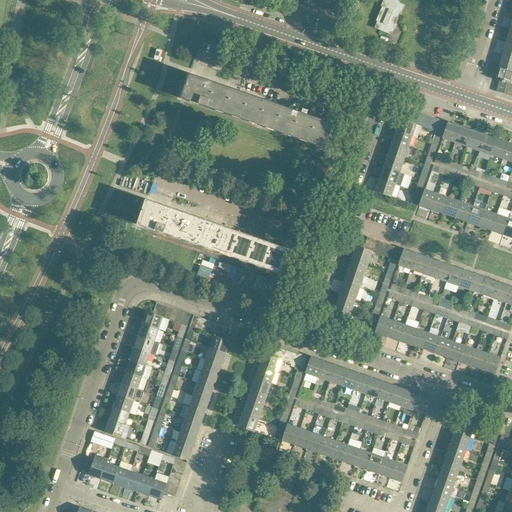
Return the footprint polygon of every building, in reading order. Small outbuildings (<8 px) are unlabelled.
[(305,0),(304,4),(310,6),(312,2),(327,8),(330,0),(305,0)] [(401,15),(404,6),(399,3),(400,2),(395,0),(383,0),(381,6),(382,7),(376,21),(377,22),(374,28),(382,31),(392,36),(395,28),(393,28),(399,14),(401,15)] [(511,44),(506,43),(503,55),(511,57),(511,44)] [(511,70),(511,57),(503,55),(499,67),(511,70)] [(511,70),(499,67),(496,79),(499,80),(507,82),(511,83),(511,84),(511,83),(511,70)] [(190,75),(190,74),(181,99),(182,99),(182,98),(324,148),(325,149),(333,124),(333,125),(217,84),(190,75)] [(504,94),(507,82),(499,80),(496,92),(504,94)] [(407,122),(413,124),(417,112),(411,110),(407,122)] [(423,114),(417,112),(413,124),(416,125),(419,125),(423,114)] [(428,116),(423,114),(419,125),(424,127),(428,116)] [(434,118),(428,116),(424,127),(430,129),(434,118)] [(440,120),(434,118),(430,129),(436,131),(440,120)] [(400,120),(396,131),(412,137),(416,125),(413,124),(407,122),(400,119),(399,119),(400,120)] [(445,122),(440,120),(436,131),(441,133),(445,122)] [(448,123),(443,138),(455,143),(460,127),(449,123),(449,122),(448,123)] [(455,143),(467,147),(472,131),(460,127),(455,143)] [(408,149),(412,137),(396,131),(392,143),(408,149)] [(441,133),(436,131),(432,144),(437,145),(441,133)] [(484,135),(472,131),(467,147),(479,151),(484,135)] [(496,140),(484,135),(479,151),(491,155),(496,140)] [(508,144),(496,140),(491,155),(503,159),(508,144)] [(392,143),(388,155),(404,161),(408,149),(392,143)] [(433,157),(437,145),(432,144),(427,156),(433,157)] [(511,145),(508,144),(503,159),(511,162),(511,145)] [(400,173),(404,161),(388,155),(384,167),(400,173)] [(429,169),(433,157),(427,156),(423,167),(429,169)] [(434,163),(447,167),(449,161),(436,157),(434,163)] [(460,165),(449,161),(447,167),(458,171),(460,165)] [(444,175),(446,170),(433,165),(431,171),(444,175)] [(458,171),(470,175),(472,170),(460,165),(458,171)] [(384,167),(380,179),(395,184),(401,186),(405,174),(400,173),(384,167)] [(423,167),(419,179),(424,181),(429,169),(423,167)] [(457,174),(446,170),(444,175),(456,180),(457,174)] [(484,174),(472,170),(470,175),(482,179),(484,174)] [(456,180),(467,184),(469,178),(457,174),(456,180)] [(482,179),(494,183),(496,178),(484,174),(482,179)] [(481,182),(469,178),(467,184),(479,188),(481,182)] [(508,182),(496,178),(494,183),(506,188),(508,182)] [(375,191),(391,197),(395,184),(380,179),(376,191),(374,190),(374,191),(375,191)] [(419,179),(415,191),(420,193),(424,181),(419,179)] [(479,188),(491,192),(493,186),(481,182),(479,188)] [(505,190),(493,186),(491,192),(503,196),(505,190)] [(420,206),(432,210),(437,193),(425,189),(419,206),(420,206),(419,207),(420,207),(420,206)] [(503,196),(511,199),(511,192),(505,190),(503,196)] [(416,205),(420,193),(415,191),(411,203),(416,205)] [(449,197),(437,193),(432,210),(444,214),(449,197)] [(461,201),(449,197),(444,214),(455,218),(461,201)] [(289,251),(157,205),(147,201),(146,200),(138,225),(139,225),(281,274),(281,275),(290,250),(289,250),(289,251)] [(473,206),(461,201),(455,218),(467,222),(473,206)] [(485,210),(473,206),(467,222),(479,226),(485,210)] [(497,214),(485,210),(479,226),(491,230),(497,214)] [(509,218),(497,214),(491,230),(503,234),(509,218)] [(511,219),(509,218),(503,234),(511,237),(511,219)] [(367,237),(363,249),(369,251),(373,239),(367,237)] [(379,241),(373,239),(369,251),(372,252),(375,253),(379,241)] [(384,243),(379,241),(375,253),(380,255),(384,243)] [(390,245),(384,243),(380,255),(386,257),(390,245)] [(395,247),(390,245),(386,257),(391,259),(395,247)] [(356,247),(352,259),(368,264),(372,252),(369,251),(363,249),(356,246),(355,246),(356,247)] [(391,259),(392,259),(397,261),(401,249),(395,247),(391,259)] [(405,250),(405,249),(404,250),(399,266),(411,270),(416,254),(405,250)] [(428,258),(416,254),(411,270),(423,274),(428,258)] [(440,262),(428,258),(423,274),(435,278),(440,262)] [(364,276),(368,264),(352,259),(348,271),(364,276)] [(397,261),(392,259),(388,271),(393,273),(397,261)] [(452,266),(440,262),(435,278),(446,282),(452,267),(452,266)] [(464,271),(452,267),(446,282),(458,286),(464,271)] [(348,271),(344,282),(360,288),(364,276),(348,271)] [(389,285),(393,273),(388,271),(384,283),(389,285)] [(464,271),(458,286),(470,290),(476,275),(464,271)] [(488,279),(476,275),(470,290),(482,295),(488,279)] [(499,283),(488,279),(482,295),(494,299),(499,283)] [(356,300),(360,288),(344,282),(340,294),(356,300)] [(384,283),(379,295),(385,297),(389,285),(384,283)] [(499,283),(494,299),(506,303),(511,287),(499,283)] [(404,289),(392,284),(390,290),(402,294),(404,289)] [(416,293),(404,289),(402,294),(414,298),(416,293)] [(388,298),(399,302),(401,297),(389,293),(388,298)] [(416,293),(414,298),(426,302),(428,297),(416,293)] [(340,294),(336,306),(352,312),(356,300),(340,294)] [(385,297),(379,295),(375,307),(381,308),(385,297)] [(401,297),(399,302),(411,306),(413,301),(401,297)] [(440,301),(428,297),(426,302),(438,306),(440,301)] [(411,306),(423,310),(425,305),(413,301),(411,306)] [(440,301),(438,306),(450,310),(452,305),(440,301)] [(153,314),(158,316),(162,305),(157,303),(153,314)] [(168,306),(162,305),(158,316),(163,318),(164,318),(168,306)] [(425,305),(423,310),(435,315),(437,309),(425,305)] [(464,309),(452,305),(450,310),(462,315),(464,309)] [(174,308),(168,306),(164,318),(170,320),(174,308)] [(331,318),(331,319),(347,324),(352,312),(336,306),(332,318),(331,318),(330,318),(331,318)] [(375,307),(371,318),(377,320),(381,308),(375,307)] [(170,320),(175,322),(179,310),(174,308),(170,320)] [(449,313),(437,309),(435,315),(447,319),(449,313)] [(476,313),(464,309),(462,315),(474,319),(476,313)] [(175,322),(181,324),(185,312),(179,310),(175,322)] [(191,314),(185,312),(181,324),(187,326),(191,314)] [(147,313),(143,325),(158,330),(163,318),(158,316),(153,314),(153,315),(147,313)] [(461,317),(449,313),(447,319),(459,323),(461,317)] [(474,319),(486,323),(487,317),(476,313),(474,319)] [(487,317),(486,323),(497,327),(499,322),(501,317),(494,314),(492,319),(487,317)] [(190,328),(195,329),(199,317),(194,315),(190,328)] [(205,319),(199,317),(195,329),(201,331),(205,319)] [(375,333),(375,334),(376,332),(388,336),(393,321),(381,317),(375,332),(375,333)] [(461,317),(459,323),(471,327),(473,322),(461,317)] [(372,333),(377,320),(371,318),(367,330),(372,333)] [(211,321),(205,319),(201,331),(207,333),(211,321)] [(216,323),(211,321),(207,333),(212,335),(216,323)] [(405,325),(393,321),(388,336),(399,341),(405,325)] [(485,326),(473,322),(471,327),(483,331),(485,326)] [(497,327),(510,331),(511,326),(499,322),(497,327)] [(222,325),(216,323),(212,335),(213,335),(218,337),(222,325)] [(181,324),(177,337),(183,338),(187,326),(181,324)] [(154,342),(158,330),(143,325),(142,325),(138,337),(154,342)] [(228,327),(222,325),(218,337),(224,339),(228,327)] [(417,329),(405,325),(399,341),(411,345),(417,329)] [(483,331),(495,335),(497,330),(485,326),(483,331)] [(195,329),(190,328),(185,339),(191,341),(195,329)] [(429,333),(417,329),(411,345),(423,349),(429,333)] [(495,335),(507,339),(509,334),(497,330),(495,335)] [(441,337),(429,333),(423,349),(435,353),(441,337)] [(209,347),(225,353),(229,341),(231,342),(231,341),(230,341),(224,339),(218,337),(213,335),(209,347)] [(138,337),(134,349),(150,354),(156,356),(158,351),(155,350),(157,343),(154,342),(138,337)] [(177,337),(173,348),(178,350),(183,338),(177,337)] [(452,342),(441,337),(435,353),(447,357),(452,342)] [(191,341),(185,339),(181,351),(187,353),(191,341)] [(464,346),(452,342),(447,357),(459,361),(464,346)] [(269,356),(275,358),(279,346),(273,344),(269,356)] [(284,348),(279,346),(275,358),(279,359),(280,360),(284,348)] [(476,350),(464,346),(459,361),(471,365),(476,350)] [(221,365),(225,353),(209,347),(205,359),(221,365)] [(173,348),(168,361),(174,363),(178,350),(173,348)] [(290,350),(284,348),(280,360),(286,362),(290,350)] [(130,361),(146,366),(150,354),(134,349),(130,361)] [(296,352),(290,350),(286,362),(292,364),(296,352)] [(488,354),(476,350),(471,365),(483,370),(488,354)] [(187,353),(181,351),(177,364),(183,365),(187,353)] [(301,354),(296,352),(292,364),(297,366),(301,354)] [(275,358),(269,356),(264,354),(263,354),(262,354),(264,355),(259,366),(275,372),(279,359),(275,358)] [(307,356),(301,354),(297,366),(299,366),(303,368),(307,356)] [(500,358),(488,354),(483,370),(494,374),(494,375),(495,374),(501,358),(500,358)] [(318,378),(323,362),(312,358),(312,357),(312,356),(311,357),(305,373),(318,378)] [(201,371),(217,377),(221,365),(205,359),(201,371)] [(130,361),(126,373),(142,378),(146,366),(130,361)] [(168,361),(164,372),(170,374),(174,363),(168,361)] [(318,378),(330,382),(335,366),(323,362),(318,378)] [(183,365),(177,364),(173,375),(179,377),(183,365)] [(271,384),(275,372),(259,366),(255,378),(271,384)] [(295,379),(300,380),(304,368),(303,368),(299,366),(295,379)] [(347,370),(335,366),(330,382),(342,386),(347,370)] [(342,386),(354,390),(359,374),(347,370),(342,386)] [(213,389),(217,377),(201,371),(197,383),(213,389)] [(164,372),(160,384),(166,386),(170,374),(164,372)] [(138,390),(142,378),(126,373),(122,384),(138,390)] [(354,390),(366,394),(371,378),(359,374),(354,390)] [(179,377),(173,375),(169,387),(175,389),(179,377)] [(255,378),(251,390),(267,395),(271,384),(255,378)] [(366,394),(377,398),(383,383),(371,378),(366,394)] [(291,390),(296,392),(300,380),(295,379),(291,390)] [(192,395),(209,401),(213,389),(197,383),(192,395)] [(377,398),(389,402),(395,387),(383,383),(377,398)] [(122,384),(118,396),(134,402),(135,399),(141,401),(144,392),(138,390),(122,384)] [(160,384),(156,396),(162,398),(166,386),(160,384)] [(175,389),(169,387),(165,399),(170,401),(175,389)] [(389,402),(401,406),(407,391),(395,387),(389,402)] [(263,407),(267,395),(251,390),(247,402),(263,407)] [(287,402),(292,404),(296,392),(291,390),(287,402)] [(419,395),(407,391),(401,406),(413,411),(419,395)] [(297,397),(310,402),(311,396),(299,392),(297,397)] [(205,413),(209,401),(192,395),(188,407),(205,413)] [(413,411),(425,415),(431,399),(431,398),(430,399),(419,395),(413,411)] [(114,408),(129,414),(135,416),(140,404),(134,402),(118,396),(114,408)] [(156,396),(152,408),(158,410),(162,398),(156,396)] [(311,396),(310,402),(321,406),(323,401),(311,396)] [(170,401),(165,399),(161,411),(166,413),(170,401)] [(296,400),(294,406),(295,406),(307,410),(309,405),(296,400)] [(335,405),(323,401),(321,406),(333,410),(335,405)] [(247,402),(243,414),(259,419),(263,407),(247,402)] [(287,402),(282,414),(288,416),(292,404),(287,402)] [(320,409),(309,405),(307,410),(319,414),(320,409)] [(333,410),(345,414),(347,409),(335,405),(333,410)] [(184,419),(200,424),(205,413),(188,407),(184,419)] [(110,420),(125,425),(129,414),(114,408),(110,420)] [(152,408),(148,420),(154,422),(158,410),(152,408)] [(320,409),(319,414),(330,418),(332,413),(320,409)] [(347,409),(345,414),(357,418),(359,413),(347,409)] [(166,413),(161,411),(156,423),(162,425),(166,413)] [(344,417),(332,413),(330,418),(342,422),(344,417)] [(357,418),(369,422),(371,417),(359,413),(357,418)] [(238,425),(237,426),(238,426),(254,432),(254,431),(255,431),(259,419),(243,414),(239,426),(238,425)] [(278,426),(284,428),(288,416),(282,414),(278,426)] [(344,417),(342,422),(354,427),(356,421),(344,417)] [(371,417),(369,422),(381,427),(383,421),(371,417)] [(196,436),(200,424),(184,419),(180,431),(196,436)] [(105,432),(121,438),(121,437),(123,438),(124,438),(128,426),(125,425),(110,420),(106,431),(105,431),(104,431),(105,432)] [(148,420),(144,432),(149,434),(154,422),(148,420)] [(459,421),(455,433),(470,438),(475,426),(459,420),(458,420),(459,421)] [(368,425),(356,421),(354,427),(366,431),(368,425)] [(395,425),(383,421),(381,427),(393,431),(395,425)] [(162,425),(156,423),(152,435),(158,437),(162,425)] [(283,440),(295,444),(300,429),(288,425),(282,440),(282,441),(283,441),(283,440)] [(380,429),(368,425),(366,431),(378,435),(380,429)] [(395,425),(393,431),(405,435),(407,429),(395,425)] [(278,426),(274,438),(279,440),(284,428),(278,426)] [(295,444),(307,448),(312,433),(300,429),(295,444)] [(380,429),(378,435),(390,439),(392,434),(380,429)] [(405,435),(417,439),(419,434),(407,429),(405,435)] [(482,442),(489,445),(494,446),(499,434),(486,430),(482,442)] [(94,431),(92,437),(114,444),(116,438),(105,435),(94,431)] [(176,443),(192,448),(196,436),(180,431),(176,443)] [(140,444),(145,445),(149,434),(144,432),(140,444)] [(324,437),(312,433),(307,448),(319,453),(324,437)] [(466,450),(470,438),(455,433),(451,444),(466,450)] [(390,439),(402,443),(404,438),(392,434),(390,439)] [(148,447),(154,449),(158,437),(152,435),(148,447)] [(507,437),(503,436),(501,435),(497,447),(503,449),(507,437)] [(336,441),(324,437),(319,453),(330,457),(336,441)] [(116,438),(114,444),(126,448),(128,443),(116,438)] [(402,443),(414,447),(416,442),(404,438),(402,443)] [(330,457),(342,461),(348,445),(336,441),(330,457)] [(128,443),(126,448),(138,452),(140,447),(128,443)] [(188,460),(192,448),(176,443),(172,455),(188,461),(188,460),(189,461),(189,460),(188,460)] [(451,444),(446,456),(462,462),(466,450),(451,444)] [(342,461),(354,465),(360,450),(348,445),(342,461)] [(490,458),(494,446),(489,445),(485,456),(490,458)] [(140,447),(138,452),(150,456),(152,451),(140,447)] [(493,459),(499,461),(503,449),(497,447),(493,459)] [(354,465),(366,469),(371,454),(360,450),(354,465)] [(162,461),(164,455),(152,451),(150,456),(162,461)] [(366,469),(378,473),(383,458),(371,454),(366,469)] [(89,475),(89,476),(90,475),(102,479),(107,463),(108,459),(96,455),(95,459),(89,475)] [(174,465),(175,459),(164,455),(162,461),(174,465)] [(458,474),(462,462),(446,456),(442,468),(458,474)] [(486,470),(490,458),(485,456),(481,468),(486,470)] [(92,460),(85,458),(81,469),(88,471),(92,460)] [(378,473),(390,477),(395,462),(383,458),(378,473)] [(174,465),(173,465),(185,469),(187,463),(175,459),(174,465)] [(494,473),(499,461),(493,459),(489,471),(494,473)] [(119,467),(114,483),(126,487),(131,472),(127,470),(129,464),(121,462),(119,467)] [(407,466),(395,462),(390,477),(402,481),(401,483),(402,483),(402,482),(408,466),(407,466)] [(119,467),(107,463),(102,479),(114,483),(119,467)] [(173,465),(171,471),(183,474),(185,469),(173,465)] [(442,468),(438,480),(454,486),(458,474),(442,468)] [(486,470),(481,468),(477,480),(482,482),(486,470)] [(171,471),(169,476),(181,480),(183,474),(171,471)] [(485,483),(490,485),(494,473),(489,471),(485,483)] [(143,476),(131,472),(126,487),(138,491),(143,476)] [(138,491),(149,495),(155,480),(143,476),(138,491)] [(179,486),(181,480),(169,476),(168,482),(179,486)] [(164,493),(166,487),(167,484),(155,480),(149,495),(161,499),(160,501),(161,501),(161,500),(164,493)] [(450,497),(454,486),(438,480),(434,492),(450,497)] [(477,480),(472,492),(478,494),(482,482),(477,480)] [(168,482),(167,484),(166,487),(177,491),(179,486),(168,482)] [(485,483),(481,495),(486,497),(490,485),(485,483)] [(323,511),(332,486),(325,484),(315,511),(323,511)] [(177,491),(166,487),(164,493),(175,497),(177,491)] [(434,492),(430,504),(445,509),(450,497),(434,492)] [(474,506),(478,494),(472,492),(468,504),(474,506)] [(477,507),(482,509),(486,497),(481,495),(477,507)] [(511,511),(511,506),(505,503),(501,511),(511,511)]
